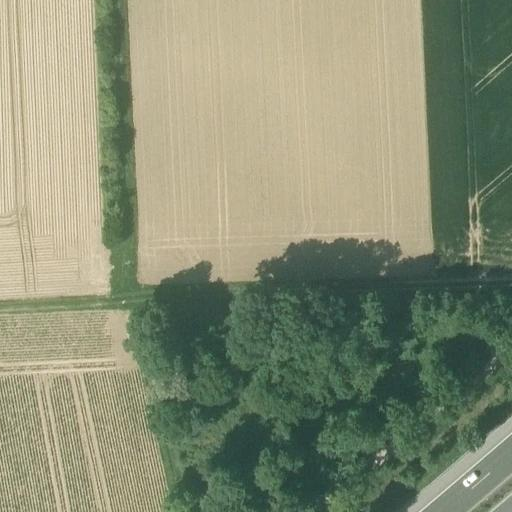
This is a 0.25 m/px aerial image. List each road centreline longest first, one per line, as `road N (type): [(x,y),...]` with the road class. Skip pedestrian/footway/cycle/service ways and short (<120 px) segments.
road 1 (track): [(0,312),(511,295)]
road 2 (track): [(319,511),(511,351)]
